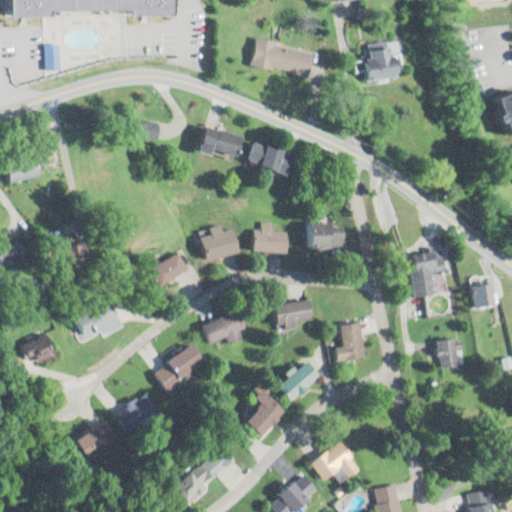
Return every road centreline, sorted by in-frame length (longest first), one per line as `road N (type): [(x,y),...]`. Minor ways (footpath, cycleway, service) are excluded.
road 1 (tertiary): [(511,265),(396,177),(201,77),(111,69),(0,109)]
road 2 (residential): [(346,157),(421,511)]
road 3 (residential): [(371,281),(232,281),(160,322),(64,398)]
road 4 (residential): [(202,511),(311,407),(390,368)]
